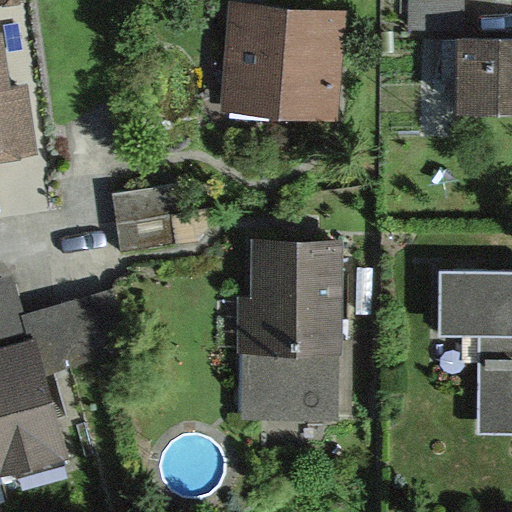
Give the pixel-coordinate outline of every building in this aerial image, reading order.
[(452,0),(405,0),(407,41),(454,39),(452,0)] [(320,14),(226,13),(225,108),(319,109),(320,14)] [(511,41),(467,43),(469,125),(511,124),(511,41)] [(0,152),(29,148),(20,91),(0,94),(0,152)] [(328,244),(248,243),(247,409),(327,410),(328,244)] [(511,273),(436,272),(435,337),(473,337),(472,434),(511,434),(511,273)] [(0,477),(67,457),(41,376),(116,353),(99,300),(15,326),(3,286),(0,286),(0,477)]
